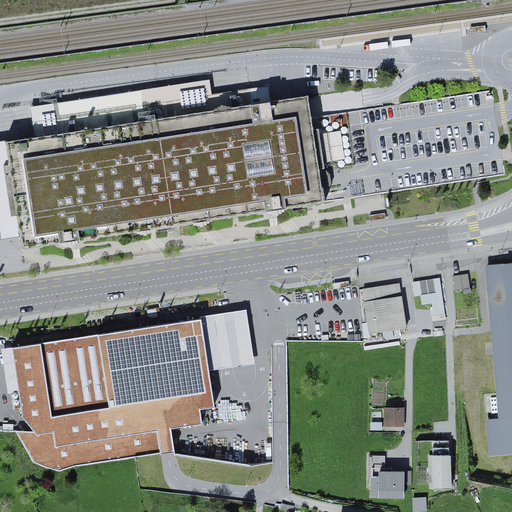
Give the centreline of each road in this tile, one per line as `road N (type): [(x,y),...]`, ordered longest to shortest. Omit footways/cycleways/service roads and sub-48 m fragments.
road 1 (primary): [(0,305),(438,239)]
road 2 (track): [(0,21),(162,0)]
